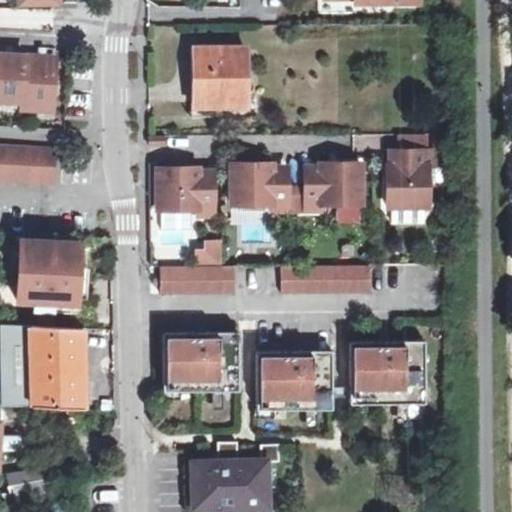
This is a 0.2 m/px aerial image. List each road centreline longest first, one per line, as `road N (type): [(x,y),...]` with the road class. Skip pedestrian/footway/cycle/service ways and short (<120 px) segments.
road 1 (residential): [(133,301),(118,136),(118,0)]
road 2 (residential): [(133,301),(414,299)]
road 3 (residential): [(134,511),(133,301)]
